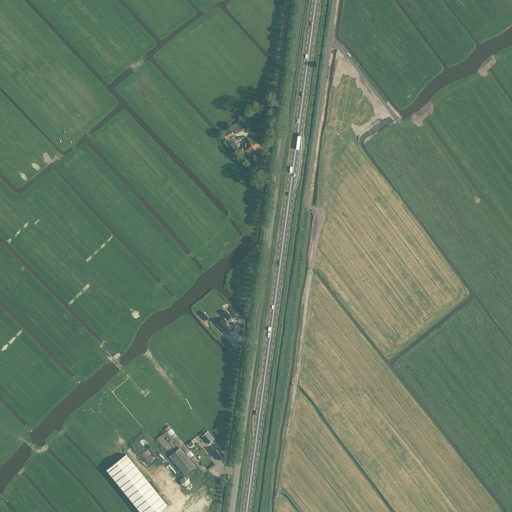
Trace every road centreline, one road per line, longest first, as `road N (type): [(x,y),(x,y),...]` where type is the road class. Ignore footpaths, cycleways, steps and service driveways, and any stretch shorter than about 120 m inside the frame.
road 1 (primary): [(246,511),(315,0)]
road 2 (unclassified): [(233,511),(300,0)]
road 3 (track): [(311,478),(287,430),(321,213),(307,202),(334,0)]
